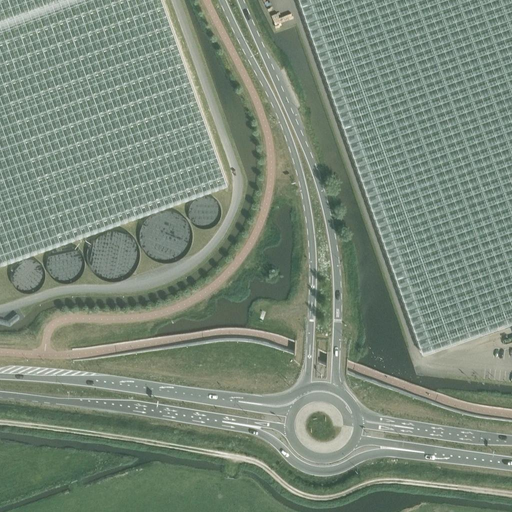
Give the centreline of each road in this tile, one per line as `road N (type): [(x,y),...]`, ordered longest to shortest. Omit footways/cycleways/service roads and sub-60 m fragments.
road 1 (track): [(0,422),(250,460),(316,498),(392,481),(511,495)]
road 2 (secondary): [(337,389),(336,261),(324,202),(242,0)]
road 3 (secondary): [(223,0),(302,182),(312,266),(306,388)]
road 4 (primary): [(256,403),(0,374)]
road 5 (primary): [(0,393),(244,424)]
road 6 (primary): [(244,424),(315,470),(393,447)]
